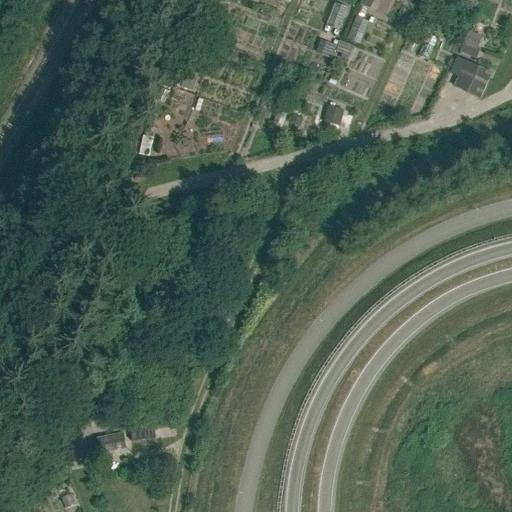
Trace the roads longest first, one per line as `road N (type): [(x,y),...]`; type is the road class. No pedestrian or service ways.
road 1 (unclassified): [(243,511),(265,424),(310,339),(398,256),(442,230),(511,207)]
road 2 (primary): [(511,250),(464,264),(407,295),(357,344),(317,406),(293,511)]
road 3 (primary): [(326,511),(340,431),(375,363),(429,311),(511,276)]
road 4 (unclassified): [(0,351),(62,231),(131,197)]
